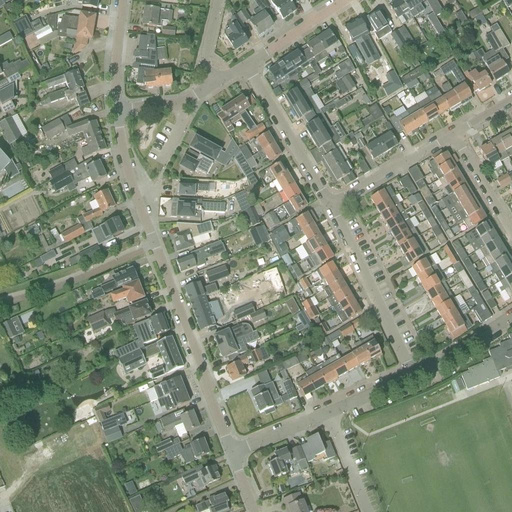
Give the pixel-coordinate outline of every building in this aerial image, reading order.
[(82,0),(81,7),(96,9),(97,0),(82,0)] [(270,0),(269,1),(271,3),(272,5),(277,12),(282,20),(295,11),(292,7),(297,3),(295,0),(270,0)] [(399,0),(389,7),(397,20),(401,26),(406,23),(401,17),(408,12),(399,0)] [(416,0),(399,0),(408,12),(412,19),(424,12),(416,0)] [(435,0),(429,0),(426,2),(431,11),(432,14),(434,18),(443,13),(435,0)] [(511,0),(501,0),(502,0),(507,9),(511,6),(511,0)] [(165,11),(154,10),(144,9),(142,26),(159,28),(161,17),(164,18),(165,11)] [(263,13),(262,13),(260,9),(252,13),(255,18),(248,23),(254,33),(255,32),(258,36),(272,27),(263,13)] [(242,25),(249,20),(243,11),(235,16),(244,30),(245,29),(242,25)] [(378,14),(377,11),(373,14),(366,18),(366,19),(367,21),(376,34),(374,35),(378,42),(391,33),(378,14)] [(461,12),(455,15),(460,24),(466,21),(461,12)] [(60,25),(58,24),(62,25),(63,24),(93,29),(95,17),(85,15),(79,14),(79,19),(63,18),(63,19),(61,19),(60,25)] [(432,14),(426,18),(434,31),(438,37),(443,34),(440,28),(435,19),(434,18),(432,14)] [(240,32),(244,30),(235,16),(231,19),(235,25),(224,32),(224,35),(234,51),(247,43),(240,32)] [(48,27),(33,35),(40,47),(56,39),(57,32),(54,32),(55,17),(46,19),(48,26),(48,27)] [(25,18),(11,25),(19,42),(33,34),(25,18)] [(372,45),(364,29),(359,20),(344,29),(352,44),(356,41),(364,56),(373,51),(370,46),(372,45)] [(91,40),(93,29),(63,24),(62,25),(58,24),(57,24),(57,32),(56,39),(74,40),(73,54),(85,48),(87,40),(91,40)] [(502,50),(509,46),(496,25),(490,29),(492,33),(502,50)] [(161,35),(173,37),(174,30),(162,28),(161,35)] [(403,28),(397,32),(407,47),(413,43),(403,28)] [(456,37),(462,33),(459,28),(453,32),(456,37)] [(336,40),(334,41),(328,32),(316,40),(324,53),(325,53),(327,57),(334,53),(333,51),(336,49),(340,55),(344,53),(341,46),(336,40)] [(395,33),(390,36),(401,53),(408,49),(407,47),(397,32),(395,33)] [(496,54),(502,50),(492,33),(484,37),(492,51),(479,59),(482,64),(483,63),(487,70),(495,83),(509,75),(501,62),(500,62),(496,54)] [(0,46),(12,40),(9,34),(0,38),(0,46)] [(133,66),(133,70),(137,70),(156,73),(157,72),(156,68),(156,62),(155,49),(154,36),(146,35),(146,38),(139,37),(137,51),(135,50),(133,66)] [(16,38),(12,40),(11,41),(15,49),(20,46),(16,38)] [(308,50),(303,53),(310,63),(312,61),(325,53),(324,53),(316,40),(314,38),(308,42),(310,44),(306,47),(308,50)] [(353,45),(347,48),(357,66),(363,63),(353,45)] [(156,50),(155,50),(156,62),(166,61),(165,51),(164,49),(156,50)] [(475,69),(481,65),(473,50),(466,54),(475,69)] [(287,59),(285,58),(294,72),(299,68),(302,71),(309,67),(311,71),(316,67),(315,66),(312,61),(310,63),(303,53),(299,56),(297,52),(294,54),(291,53),(288,55),(289,58),(287,59)] [(275,68),(268,72),(278,87),(288,80),(286,76),(293,72),(294,72),(285,58),(284,58),(280,60),(280,63),(274,67),(275,68)] [(0,75),(2,74),(6,80),(17,74),(30,67),(26,61),(20,64),(19,61),(12,65),(12,64),(7,66),(6,63),(0,66),(0,75)] [(353,69),(350,63),(348,61),(343,64),(337,68),(339,72),(334,76),(337,81),(339,80),(347,75),(354,71),(353,69)] [(453,77),(459,73),(452,61),(446,65),(453,77)] [(316,77),(320,74),(316,67),(311,71),(316,77)] [(421,68),(401,80),(405,87),(411,84),(416,81),(420,78),(425,75),(421,68)] [(158,88),(156,73),(137,70),(135,86),(143,87),(143,84),(145,84),(145,89),(158,88)] [(158,88),(172,86),(170,71),(157,72),(156,73),(158,88)] [(434,79),(441,75),(439,71),(432,75),(434,79)] [(74,84),(81,82),(77,72),(45,83),(47,90),(65,84),(67,89),(48,96),(39,103),(39,104),(49,99),(48,97),(68,90),(67,88),(75,86),(74,84)] [(466,73),(463,74),(469,84),(472,82),(468,76),(466,73)] [(473,73),(468,76),(472,82),(473,84),(474,86),(471,88),(474,93),(477,91),(478,93),(490,85),(485,77),(483,74),(476,78),(473,73)] [(8,85),(0,89),(0,111),(3,116),(14,110),(10,103),(17,99),(15,99),(15,82),(20,79),(17,74),(6,80),(8,85)] [(388,74),(369,85),(377,100),(397,88),(388,74)] [(425,75),(420,78),(422,83),(429,78),(428,76),(427,74),(425,75)] [(355,88),(347,75),(339,80),(347,93),(355,88)] [(300,94),(310,88),(305,80),(292,88),(294,91),(285,97),(289,103),(287,104),(291,110),(305,101),(300,94)] [(337,82),(334,83),(342,96),(347,93),(339,80),(337,81),(337,82)] [(82,89),(83,89),(81,82),(74,84),(75,86),(67,88),(68,90),(48,97),(49,99),(39,104),(40,107),(50,104),(66,99),(67,103),(76,100),(74,96),(83,93),(82,89)] [(452,93),(447,84),(440,88),(445,97),(441,100),(448,111),(449,111),(449,112),(452,113),(456,111),(456,108),(460,106),(452,93)] [(470,102),(472,100),(464,86),(452,93),(460,106),(463,106),(466,104),(467,102),(469,100),(470,102)] [(278,88),(273,91),(276,96),(281,93),(278,88)] [(399,101),(406,97),(403,93),(396,97),(399,101)] [(441,100),(437,93),(427,99),(431,106),(438,117),(448,111),(441,100)] [(242,97),(231,104),(238,115),(238,116),(240,120),(248,132),(253,139),(265,131),(261,125),(255,129),(244,112),(249,109),(244,100),(242,97)] [(337,111),(351,102),(348,97),(334,105),(335,107),(337,111)] [(305,122),(319,114),(310,99),(305,102),(305,101),(291,110),(297,120),(298,119),(299,120),(303,118),(305,122)] [(431,106),(427,99),(416,106),(420,112),(420,113),(427,124),(438,117),(431,106)] [(335,107),(334,105),(333,103),(326,107),(329,111),(335,107)] [(238,115),(231,104),(220,111),(221,112),(216,116),(228,134),(233,131),(230,126),(240,120),(238,116),(238,115)] [(370,117),(360,123),(360,124),(363,129),(368,126),(373,123),(383,117),(375,105),(367,110),(366,111),(370,117)] [(420,113),(416,106),(406,113),(410,119),(417,130),(427,124),(420,113)] [(322,115),(329,111),(326,107),(319,111),(322,115)] [(311,140),(330,128),(320,113),(319,114),(305,122),(308,127),(304,129),(311,140)] [(410,119),(406,113),(395,119),(394,117),(388,120),(397,135),(402,132),(405,137),(411,133),(412,136),(418,133),(416,130),(417,130),(410,119)] [(388,124),(387,124),(382,118),(379,120),(387,133),(392,130),(388,124)] [(0,128),(9,146),(21,139),(10,119),(0,124),(0,128)] [(47,141),(65,132),(59,120),(40,129),(47,141)] [(95,122),(88,125),(87,122),(65,130),(68,139),(82,134),(85,141),(85,140),(91,138),(92,143),(102,140),(95,122)] [(339,144),(338,142),(330,128),(311,140),(317,151),(321,149),(324,153),(337,145),(339,144)] [(244,134),(248,142),(253,139),(248,132),(244,134)] [(352,136),(353,136),(351,133),(344,138),(347,142),(348,142),(348,141),(352,139),(353,138),(352,136)] [(262,152),(274,145),(267,134),(251,143),(258,154),(262,152)] [(361,141),(363,140),(359,134),(354,137),(353,136),(352,136),(353,138),(352,139),(356,145),(357,145),(360,150),(365,147),(361,141)] [(384,154),(397,146),(390,134),(381,139),(377,142),(384,154)] [(511,156),(511,145),(506,134),(497,139),(505,152),(508,159),(511,156)] [(102,140),(92,143),(91,138),(85,140),(85,141),(87,147),(80,150),(83,158),(106,150),(102,140)] [(195,138),(189,149),(215,163),(224,167),(231,160),(219,153),(220,152),(195,138)] [(340,146),(347,142),(344,138),(338,142),(339,144),(340,146)] [(508,159),(505,152),(497,139),(489,143),(500,163),(508,159)] [(372,161),(384,154),(377,142),(365,149),(372,161)] [(485,147),(479,150),(485,162),(486,162),(489,167),(490,167),(493,172),(502,167),(500,163),(489,143),(489,144),(489,145),(489,146),(485,148),(485,147)] [(268,164),(281,156),(274,145),(262,152),(258,154),(252,158),(245,162),(251,170),(257,167),(254,162),(260,158),(261,160),(264,158),(268,164)] [(346,160),(339,147),(337,145),(324,153),(326,157),(323,159),(324,161),(321,163),(326,171),(346,160)] [(245,162),(252,158),(245,147),(239,151),(240,153),(245,162)] [(0,172),(3,170),(9,180),(19,175),(5,150),(0,152),(0,172)] [(446,153),(443,155),(440,152),(431,158),(433,161),(428,164),(431,170),(429,171),(431,174),(455,160),(453,156),(449,158),(446,153)] [(240,153),(234,160),(245,178),(252,173),(251,170),(245,162),(240,153)] [(212,164),(208,162),(199,157),(195,164),(184,157),(179,167),(194,175),(195,172),(205,177),(212,164)] [(52,181),(49,183),(54,194),(66,188),(73,185),(74,184),(74,185),(88,178),(91,184),(96,182),(105,178),(98,162),(93,165),(90,160),(77,167),(65,174),(52,181)] [(346,160),(326,171),(334,184),(342,179),(346,186),(355,181),(351,173),(352,171),(346,160)] [(438,181),(460,168),(455,160),(431,174),(433,177),(435,176),(438,181)] [(363,176),(369,172),(363,161),(356,165),(363,176)] [(275,181),(287,174),(281,163),(268,171),(274,182),(275,181)] [(61,167),(48,174),(52,181),(65,174),(61,167)] [(423,179),(416,167),(407,172),(414,184),(421,180),(423,179)] [(456,171),(460,168),(438,181),(441,186),(438,188),(440,191),(461,178),(456,171)] [(281,192),(294,185),(287,174),(275,181),(274,182),(280,192),(281,192)] [(507,176),(506,175),(496,181),(500,188),(510,182),(507,176)] [(403,191),(412,186),(406,177),(398,182),(403,191)] [(447,198),(466,187),(461,178),(440,191),(440,192),(443,190),(447,198)] [(425,187),(421,180),(414,184),(418,191),(425,187)] [(215,187),(188,185),(178,184),(178,196),(194,197),(194,193),(214,194),(215,187)] [(258,185),(243,189),(244,193),(248,201),(263,190),(258,185)] [(288,203),(300,196),(294,185),(281,192),(280,192),(287,203),(288,203)] [(410,196),(416,193),(412,186),(403,191),(406,190),(410,196)] [(452,206),(471,195),(466,187),(447,198),(452,206)] [(394,196),(389,188),(370,199),(375,208),(394,196)] [(427,190),(420,194),(424,200),(431,196),(427,190)] [(101,214),(114,207),(107,191),(93,198),(98,209),(85,216),(84,215),(81,217),(85,224),(102,216),(101,214)] [(244,193),(235,197),(238,205),(248,201),(244,193)] [(411,208),(421,202),(417,195),(407,201),(411,208)] [(457,214),(476,203),(471,195),(452,206),(457,214)] [(288,218),(307,207),(300,196),(288,203),(287,203),(287,204),(282,207),(288,218)] [(380,216),(399,204),(394,196),(375,208),(380,216)] [(431,196),(424,200),(428,208),(435,204),(431,197),(431,196)] [(171,204),(170,218),(180,219),(180,225),(200,226),(200,220),(200,219),(200,213),(223,214),(224,205),(201,203),(201,201),(189,200),(179,199),(179,204),(171,204)] [(421,214),(426,210),(421,202),(411,208),(412,209),(416,206),(421,214)] [(462,222),(481,211),(476,203),(457,214),(462,222)] [(385,224),(404,213),(399,204),(380,216),(385,224)] [(253,208),(260,220),(263,218),(262,215),(263,214),(258,205),(253,208)] [(434,217),(439,214),(434,207),(429,210),(434,217)] [(410,216),(414,214),(411,208),(404,213),(385,224),(390,232),(409,221),(406,216),(409,214),(410,216)] [(253,209),(246,212),(253,227),(259,224),(253,209)] [(426,222),(431,218),(426,210),(421,214),(426,222)] [(467,230),(486,219),(481,211),(462,222),(467,230)] [(301,232),(313,225),(317,223),(310,212),(291,223),(294,228),(296,226),(300,232),(301,232)] [(260,220),(262,225),(265,223),(271,231),(280,225),(272,213),(264,218),(263,218),(260,220)] [(439,225),(444,222),(439,214),(434,217),(439,225)] [(430,230),(436,227),(431,218),(426,222),(430,230)] [(123,232),(117,220),(91,232),(94,237),(99,234),(103,244),(112,240),(111,238),(123,232)] [(394,241),(413,229),(409,221),(390,232),(394,241)] [(444,234),(449,231),(444,222),(439,225),(444,234)] [(191,240),(213,233),(210,223),(200,226),(176,224),(179,234),(176,235),(178,241),(173,242),(176,253),(193,247),(191,240)] [(474,243),(493,231),(487,223),(469,234),(474,243)] [(66,244),(84,234),(79,225),(61,235),(66,244)] [(307,243),(320,236),(313,225),(301,232),(300,232),(300,233),(295,236),(298,242),(304,238),(307,243)] [(282,227),(268,236),(275,248),(278,246),(282,243),(280,240),(287,235),(282,227)] [(435,239),(441,235),(436,227),(430,230),(435,239)] [(255,230),(262,245),(267,242),(260,228),(255,230)] [(399,249),(418,237),(413,229),(394,241),(399,249)] [(54,230),(49,233),(55,244),(57,248),(66,243),(61,235),(58,237),(54,230)] [(449,242),(454,239),(449,231),(444,234),(449,242)] [(479,251),(498,240),(493,231),(474,243),(479,251)] [(440,247),(446,243),(441,235),(435,239),(440,247)] [(314,254),(326,247),(320,236),(307,243),(301,247),(307,257),(313,253),(314,254)] [(404,257),(423,246),(418,237),(399,249),(404,257)] [(484,259),(502,248),(498,240),(479,251),(484,259)] [(455,254),(462,250),(457,242),(450,246),(455,254)] [(278,246),(275,248),(281,258),(287,255),(288,254),(286,251),(282,243),(278,246)] [(409,265),(428,254),(423,246),(404,257),(409,265)] [(447,259),(453,255),(448,246),(442,250),(447,259)] [(74,258),(68,261),(71,267),(77,264),(77,266),(100,254),(97,247),(74,258)] [(315,268),(333,258),(326,247),(314,254),(313,253),(307,257),(308,258),(309,257),(315,268)] [(489,267),(507,256),(502,248),(484,259),(489,267)] [(460,262),(467,258),(462,250),(455,254),(460,262)] [(281,258),(280,259),(285,269),(290,266),(292,265),(288,258),(287,255),(281,258)] [(452,267),(458,263),(453,255),(447,259),(452,267)] [(185,258),(175,262),(180,274),(189,270),(196,268),(194,263),(191,256),(185,258)] [(491,277),(511,264),(511,263),(507,256),(489,267),(492,272),(489,273),(491,277)] [(416,277),(435,266),(430,258),(411,269),(416,277)] [(465,270),(472,267),(467,258),(460,262),(465,270)] [(40,259),(33,262),(36,268),(43,265),(42,264),(40,259)] [(321,281),(323,280),(336,272),(331,263),(316,273),(321,281)] [(457,275),(463,272),(458,263),(452,267),(457,275)] [(499,283),(511,275),(511,264),(491,277),(494,275),(499,283)] [(297,280),(302,277),(295,266),(291,269),(297,280)] [(421,286),(439,275),(435,266),(416,277),(421,286)] [(208,285),(228,278),(224,267),(204,275),(208,285)] [(470,279),(476,275),(472,267),(465,270),(470,279)] [(99,289),(90,293),(94,301),(104,297),(103,294),(136,280),(136,279),(136,277),(135,274),(133,274),(132,270),(112,278),(114,282),(100,288),(101,289),(99,290),(99,289)] [(328,288),(341,280),(336,272),(323,280),(328,288)] [(462,284),(468,280),(463,272),(457,275),(462,284)] [(439,275),(421,286),(426,294),(444,283),(439,275)] [(475,287),(481,283),(476,275),(470,279),(475,287)] [(504,291),(511,286),(511,275),(499,283),(502,288),(498,290),(500,293),(504,291)] [(303,291),(310,287),(304,279),(298,283),(303,291)] [(328,288),(323,291),(328,299),(346,288),(341,280),(328,288)] [(467,292),(473,288),(468,280),(462,284),(467,292)] [(127,305),(143,299),(137,283),(122,289),(123,291),(109,296),(112,304),(125,299),(127,305)] [(214,285),(201,289),(199,283),(184,289),(189,303),(217,292),(214,285)] [(444,295),(449,291),(444,283),(426,294),(431,302),(444,295)] [(479,294),(486,290),(481,283),(475,287),(479,294)] [(307,290),(310,288),(310,287),(303,291),(308,299),(311,296),(307,290)] [(330,309),(351,296),(346,288),(328,299),(325,301),(330,309)] [(472,300),(478,296),(473,288),(467,292),(472,300)] [(189,303),(194,318),(200,332),(215,326),(213,321),(216,320),(222,317),(216,302),(210,303),(207,305),(204,297),(217,293),(217,292),(189,303)] [(488,301),(491,299),(487,292),(480,296),(484,302),(488,300),(488,301)] [(444,295),(431,302),(436,310),(449,303),(444,295)] [(338,304),(343,312),(356,304),(351,296),(330,309),(338,304)] [(479,306),(482,304),(478,296),(472,300),(476,307),(471,310),(471,311),(479,306)] [(440,318),(459,308),(454,299),(449,303),(436,310),(440,318)] [(490,311),(496,307),(491,299),(488,301),(488,300),(484,302),(490,311)] [(309,300),(301,304),(306,312),(309,310),(313,307),(309,300)] [(115,315),(113,316),(113,317),(115,322),(122,320),(124,326),(136,321),(150,315),(145,303),(116,314),(115,315)] [(314,308),(319,305),(318,304),(313,307),(309,310),(306,312),(304,313),(309,321),(319,316),(319,315),(323,313),(321,310),(317,312),(314,308)] [(342,325),(352,318),(361,313),(356,304),(343,312),(337,316),(342,325)] [(491,318),(486,309),(482,304),(479,306),(471,311),(480,325),(491,318)] [(257,307),(252,309),(251,306),(232,314),(235,322),(245,318),(259,312),(257,307)] [(465,311),(462,313),(459,308),(440,318),(445,326),(462,317),(463,316),(467,314),(465,311)] [(252,325),(265,319),(262,311),(259,312),(245,318),(249,317),(252,325)] [(352,331),(373,319),(370,312),(349,325),(352,331)] [(89,327),(106,320),(103,313),(86,320),(89,327)] [(301,326),(295,329),(297,333),(303,330),(311,326),(303,313),(296,317),(301,326)] [(149,321),(140,324),(145,337),(143,338),(146,345),(157,341),(155,337),(169,331),(162,315),(153,318),(148,320),(149,321)] [(460,322),(465,319),(463,316),(462,317),(445,326),(447,330),(446,332),(452,341),(466,332),(460,322)] [(93,334),(109,327),(106,320),(89,327),(93,334)] [(8,341),(17,337),(10,321),(1,326),(8,341)] [(321,337),(329,333),(323,323),(316,328),(321,337)] [(250,330),(248,327),(244,325),(240,326),(213,337),(217,348),(255,333),(255,332),(252,334),(250,330)] [(353,332),(352,331),(349,325),(338,332),(341,337),(342,338),(353,332)] [(330,336),(327,338),(327,339),(330,343),(341,337),(338,332),(330,336)] [(244,346),(258,340),(255,333),(217,348),(222,359),(236,354),(236,355),(246,351),(244,346)] [(468,372),(460,375),(467,391),(487,383),(488,384),(489,382),(499,378),(497,373),(511,367),(511,369),(511,334),(508,336),(510,341),(499,345),(500,348),(488,352),(490,359),(482,362),(483,364),(467,370),(468,372)] [(376,359),(381,356),(371,337),(360,343),(363,348),(362,349),(369,361),(369,360),(375,357),(376,359)] [(126,356),(116,360),(124,376),(145,366),(142,361),(159,354),(161,359),(165,366),(148,374),(151,381),(174,371),(183,368),(177,352),(171,338),(162,342),(155,344),(156,345),(138,352),(137,350),(136,351),(126,356)] [(362,349),(363,348),(360,343),(354,347),(357,351),(351,355),(358,367),(364,364),(364,365),(370,361),(369,360),(369,361),(362,349)] [(136,351),(133,344),(123,349),(126,356),(136,351)] [(232,365),(226,368),(232,383),(246,376),(242,366),(249,363),(254,363),(255,366),(263,363),(257,351),(238,359),(235,360),(231,362),(232,365)] [(304,353),(295,357),(298,364),(307,360),(304,353)] [(347,373),(358,367),(351,355),(340,361),(341,361),(340,361),(347,373)] [(341,361),(340,361),(338,356),(326,362),(329,367),(329,368),(336,380),(336,379),(337,381),(337,380),(337,379),(347,373),(340,361),(341,361)] [(287,361),(281,364),(284,371),(291,368),(287,361)] [(329,368),(329,367),(326,362),(316,368),(319,373),(318,374),(325,386),(331,382),(332,384),(337,381),(336,379),(336,380),(329,368)] [(318,374),(319,373),(316,368),(306,374),(308,377),(307,378),(308,380),(307,380),(314,392),(325,386),(318,374)] [(307,380),(308,380),(307,378),(295,384),(303,398),(314,392),(307,380)] [(179,380),(180,380),(180,379),(153,390),(156,397),(157,401),(158,400),(158,401),(183,390),(179,380)] [(282,384),(289,401),(296,398),(289,381),(282,384)] [(277,399),(270,402),(266,394),(264,388),(271,385),(271,386),(272,385),(271,384),(263,388),(263,386),(250,391),(253,399),(259,414),(264,412),(265,416),(274,412),(273,408),(282,404),(279,398),(278,399),(277,398),(277,399)] [(189,402),(188,402),(183,390),(158,401),(160,408),(163,406),(166,412),(189,403),(189,402)] [(26,400),(27,392),(18,391),(17,399),(26,400)] [(107,405),(94,410),(99,423),(105,421),(102,414),(109,411),(107,405)] [(184,434),(198,428),(192,412),(173,420),(171,416),(159,421),(164,433),(174,429),(178,439),(185,436),(184,434)] [(105,421),(99,423),(103,433),(119,427),(125,425),(122,415),(105,421)] [(315,437),(315,436),(313,436),(311,436),(310,437),(308,438),(307,439),(308,440),(306,440),(307,444),(301,447),(308,464),(311,463),(314,464),(321,461),(322,463),(334,458),(328,442),(323,445),(320,443),(317,436),(315,437)] [(199,458),(209,454),(203,440),(182,448),(185,454),(182,455),(179,446),(172,448),(164,452),(168,461),(180,456),(185,466),(200,460),(199,458)] [(164,452),(172,448),(169,441),(153,448),(156,454),(164,451),(164,452)] [(296,463),(304,460),(299,447),(291,450),(292,451),(287,453),(285,448),(273,455),(276,461),(268,464),(274,479),(287,474),(284,466),(291,463),(290,461),(295,459),(296,463)] [(0,474),(10,470),(15,481),(29,474),(20,457),(11,462),(6,452),(0,455),(0,474)] [(87,458),(68,467),(73,478),(92,469),(87,458)] [(213,467),(203,471),(201,466),(179,476),(181,479),(185,487),(199,480),(203,488),(219,480),(213,467)] [(92,469),(73,478),(78,489),(97,480),(92,469)] [(97,480),(78,489),(83,500),(102,491),(97,480)] [(23,494),(11,500),(13,505),(15,505),(17,511),(18,511),(51,496),(51,494),(49,492),(46,485),(31,492),(34,499),(27,502),(23,494)] [(208,502),(195,507),(197,511),(205,511),(208,511),(228,511),(229,511),(226,504),(228,503),(224,493),(215,497),(208,500),(208,502)] [(292,497),(282,501),(285,509),(288,508),(290,511),(305,511),(305,510),(299,495),(292,497)] [(17,511),(16,511),(15,511),(42,511),(56,506),(55,504),(54,502),(51,496),(18,511),(17,511)] [(139,496),(129,501),(133,511),(143,511),(146,511),(139,496)]
